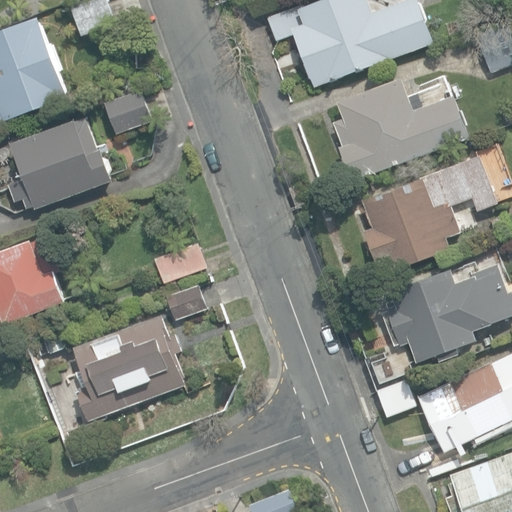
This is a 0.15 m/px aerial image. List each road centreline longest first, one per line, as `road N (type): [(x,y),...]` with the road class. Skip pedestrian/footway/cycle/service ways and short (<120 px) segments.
road 1 (residential): [(180,0),(333,417)]
road 2 (residential): [(333,417),(87,511)]
